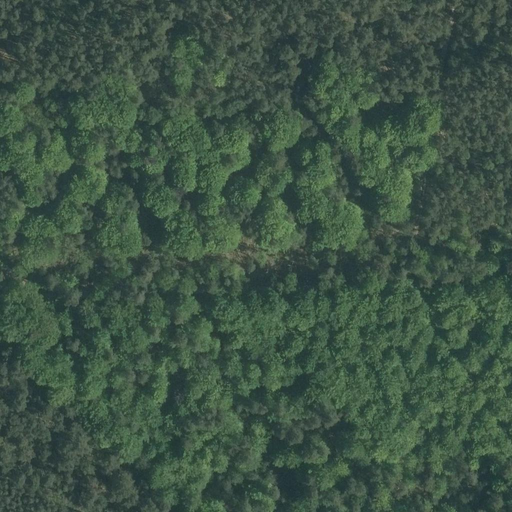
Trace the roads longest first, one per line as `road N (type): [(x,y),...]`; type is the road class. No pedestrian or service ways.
road 1 (track): [(0,296),(511,276)]
road 2 (track): [(458,0),(443,53),(414,262),(424,294),(511,440)]
